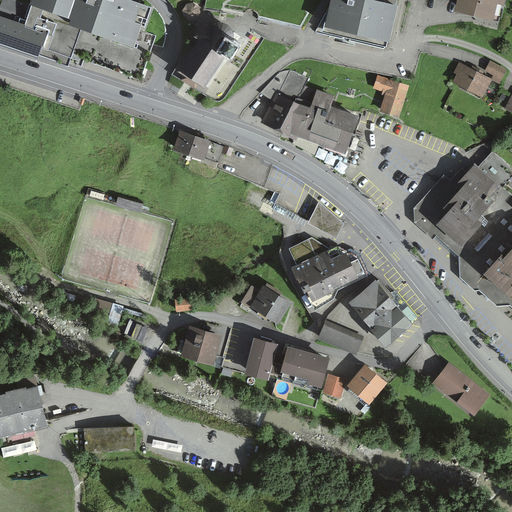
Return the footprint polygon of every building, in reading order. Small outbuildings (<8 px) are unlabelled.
[(21,2),(14,0),(1,0),(0,5),(0,10),(16,16),(21,2)] [(33,0),(30,11),(70,23),(77,0),(33,0)] [(77,0),(70,23),(68,28),(133,50),(147,7),(126,0),(77,0)] [(331,0),(324,33),(390,48),(398,11),(396,10),(397,0),(331,0)] [(505,0),(456,0),(454,9),(494,19),(497,3),(504,5),(505,0)] [(201,13),(199,8),(195,4),(190,4),(185,6),(182,11),(183,17),(187,22),(194,22),(199,19),(201,13)] [(68,28),(70,23),(30,11),(25,27),(48,35),(42,50),(71,59),(74,50),(94,57),(91,64),(141,81),(156,37),(145,33),(150,9),(147,7),(133,50),(68,28)] [(25,27),(0,19),(0,49),(39,62),(42,50),(48,35),(25,27)] [(197,88),(204,92),(223,64),(230,68),(238,54),(229,49),(233,43),(234,39),(233,35),(231,32),(227,28),(222,26),(216,27),(213,29),(211,32),(203,27),(194,40),(199,44),(178,75),(183,79),(180,81),(187,86),(196,91),(197,88)] [(507,68),(490,59),(484,69),(493,74),(491,77),(492,78),(492,79),(500,83),(507,68)] [(491,77),(459,61),(454,72),(456,73),(452,80),(483,96),(492,79),(492,78),(491,77)] [(410,84),(377,75),(373,88),(386,92),(380,109),(399,115),(410,84)] [(298,134),(346,151),(358,113),(331,104),(335,94),(317,88),(310,106),(277,92),(262,120),(296,139),(298,134)] [(211,142),(180,131),(173,150),(204,161),(204,159),(218,164),(223,148),(210,144),(211,142)] [(511,305),(511,306),(511,289),(509,292),(485,271),(506,247),(509,249),(511,246),(511,168),(492,150),(479,165),(497,183),(487,194),(492,199),(476,215),(482,220),(461,242),(439,221),(450,210),(445,205),(463,186),(457,180),(466,172),(461,168),(450,180),(445,174),(414,208),(414,220),(433,238),(436,235),(459,255),(460,275),(474,290),(479,290),(497,306),(511,305)] [(475,162),(466,172),(457,180),(463,186),(445,205),(450,210),(439,221),(461,242),(482,220),(476,215),(492,199),(487,194),(497,183),(479,165),(475,162)] [(143,202),(118,196),(116,204),(140,211),(143,202)] [(344,222),(319,200),(308,221),(337,236),(344,222)] [(297,263),(291,266),(314,308),(333,297),(339,288),(369,273),(359,252),(351,247),(346,249),(338,244),(329,248),(313,236),(290,248),(297,263)] [(511,246),(509,249),(506,247),(485,271),(509,292),(511,289),(511,246)] [(411,322),(376,279),(350,300),(386,343),(411,322)] [(292,301),(263,282),(259,288),(251,284),(239,304),(264,319),(265,317),(269,319),(271,317),(279,322),(292,301)] [(118,325),(123,305),(84,294),(80,307),(109,315),(108,321),(118,325)] [(176,299),(177,309),(192,308),(191,297),(176,299)] [(364,336),(325,319),(317,337),(358,353),(364,336)] [(222,333),(189,322),(180,352),(213,363),(222,333)] [(278,342),(254,335),(245,371),(269,377),(269,376),(273,361),(278,342)] [(330,355),(288,342),(282,364),(273,361),(269,376),(320,389),(330,355)] [(448,360),(433,382),(475,413),(490,393),(448,360)] [(388,381),(366,362),(348,383),(370,403),(388,381)] [(346,378),(328,373),(323,391),(341,397),(346,378)] [(0,394),(0,439),(46,428),(35,386),(0,394)] [(134,424),(84,427),(85,451),(135,449),(134,424)] [(4,457),(38,449),(36,439),(2,447),(4,457)] [(157,441),(156,447),(183,453),(184,447),(157,441)]
